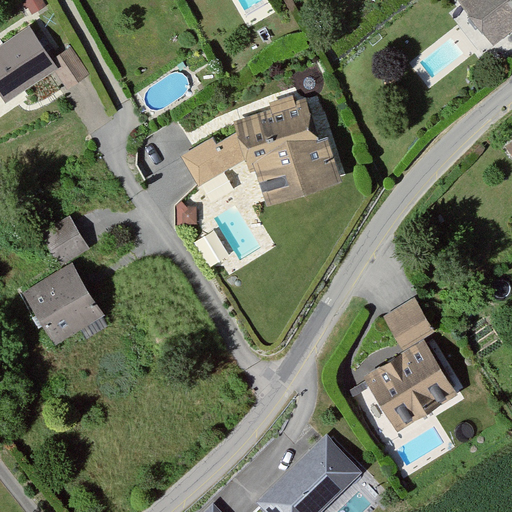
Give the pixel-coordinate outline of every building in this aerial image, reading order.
[(40,0),(32,0),(27,3),(33,12),(44,6),(40,0)] [(511,0),(468,0),(466,2),(496,39),(511,25),(511,0)] [(54,65),(30,30),(0,49),(0,90),(1,89),(7,98),(54,65)] [(71,50),(53,62),(69,85),(87,73),(71,50)] [(302,103),(239,123),(253,166),(259,164),(270,199),(337,178),(326,143),(316,146),(302,103)] [(186,158),(200,182),(245,155),(239,135),(216,148),(212,142),(195,152),(186,158)] [(178,222),(196,222),(195,208),(188,209),(183,203),(178,208),(178,222)] [(78,234),(69,220),(45,234),(61,261),(86,247),(78,234)] [(71,267),(29,293),(58,340),(100,314),(71,267)] [(414,299),(385,316),(405,349),(433,332),(414,299)] [(452,393),(423,346),(369,379),(399,426),(452,393)] [(316,511),(358,473),(327,441),(262,503),(270,511),(316,511)]
